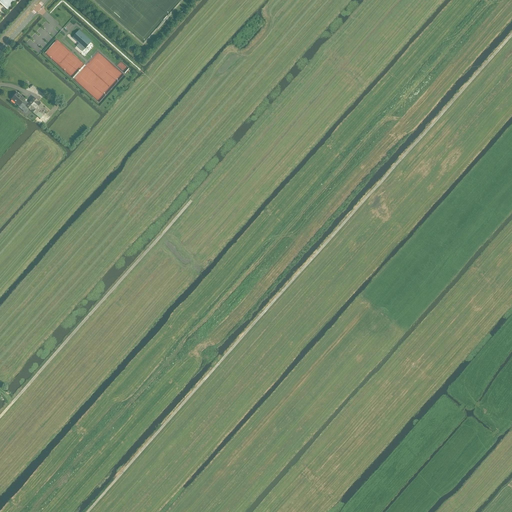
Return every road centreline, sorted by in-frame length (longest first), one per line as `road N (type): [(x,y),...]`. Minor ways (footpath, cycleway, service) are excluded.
road 1 (track): [(88,511),(511,33)]
road 2 (track): [(0,415),(190,201)]
